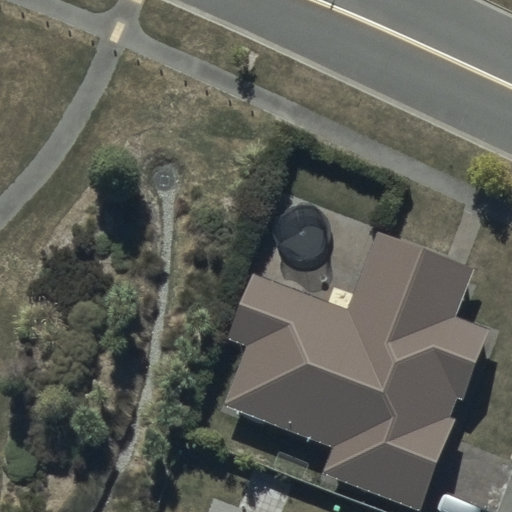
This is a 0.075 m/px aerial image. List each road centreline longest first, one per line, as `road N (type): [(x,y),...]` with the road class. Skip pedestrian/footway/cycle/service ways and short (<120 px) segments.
road 1 (residential): [(511,84),(368,18)]
road 2 (residential): [(368,18),(235,0)]
